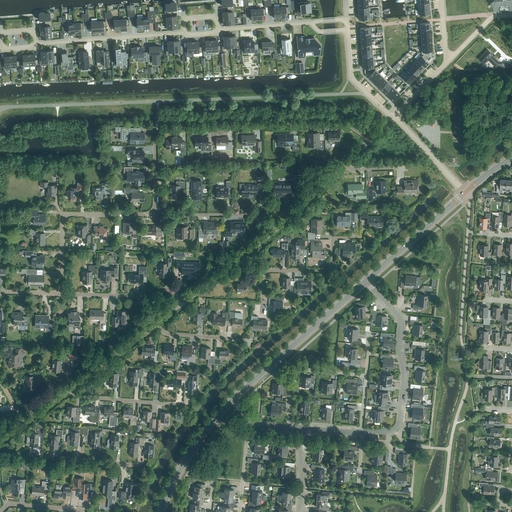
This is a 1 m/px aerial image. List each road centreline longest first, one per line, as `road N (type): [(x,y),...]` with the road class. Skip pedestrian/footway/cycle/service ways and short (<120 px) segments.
road 1 (residential): [(154,213),(154,128),(347,124),(371,139)]
road 2 (residential): [(361,432),(397,426),(404,377),(399,316),(373,287)]
road 3 (tertiary): [(232,400),(366,280)]
road 4 (residential): [(154,213),(63,214),(62,294)]
road 5 (residential): [(184,32),(35,44)]
road 6 (residential): [(141,466),(0,450)]
road 7 (tertiary): [(158,511),(201,433),(232,400)]
road 8 (residential): [(287,428),(293,367),(365,375)]
road 9 (tertiary): [(366,280),(464,193)]
road 10 (residential): [(271,231),(252,215),(154,213)]
road 11 (residential): [(180,304),(159,290),(62,294)]
road 12 (residential): [(362,237),(328,240),(323,268),(265,271)]
